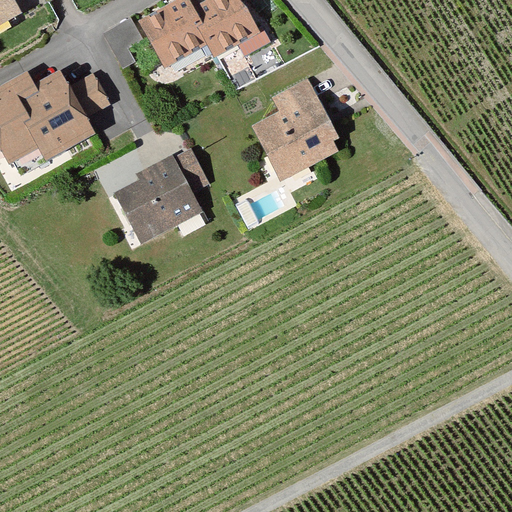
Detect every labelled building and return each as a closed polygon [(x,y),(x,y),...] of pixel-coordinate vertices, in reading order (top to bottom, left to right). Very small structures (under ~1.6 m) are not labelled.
[(0,0),(0,36),(31,19),(20,0),(0,0)] [(239,0),(222,0),(196,16),(217,49),(225,63),(264,39),(239,0)] [(189,5),(144,28),(167,74),(217,49),(196,16),(189,5)] [(119,68),(137,61),(130,42),(142,38),(134,18),(105,28),(119,68)] [(32,64),(0,81),(0,131),(11,152),(39,136),(47,152),(99,124),(65,61),(38,75),(32,64)] [(268,98),(278,118),(257,128),(286,185),(350,153),(312,77),(268,98)] [(190,148),(104,187),(135,256),(208,223),(194,192),(207,186),(190,148)]
